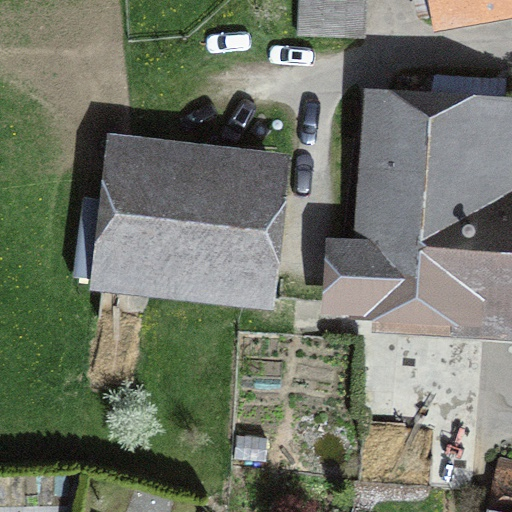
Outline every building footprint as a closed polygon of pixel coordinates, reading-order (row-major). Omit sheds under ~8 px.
[(300,0),(299,34),(359,37),(360,0),(300,0)] [(438,0),(442,19),(480,13),(477,0),(438,0)] [(511,173),(510,174),(511,149),(511,115),(390,108),(380,254),(339,251),(335,302),(511,313),(511,173)] [(103,274),(263,292),(277,172),(117,154),(103,274)] [(511,458),(505,458),(499,482),(511,484),(511,458)] [(511,511),(511,484),(499,482),(492,511),(511,511)]
